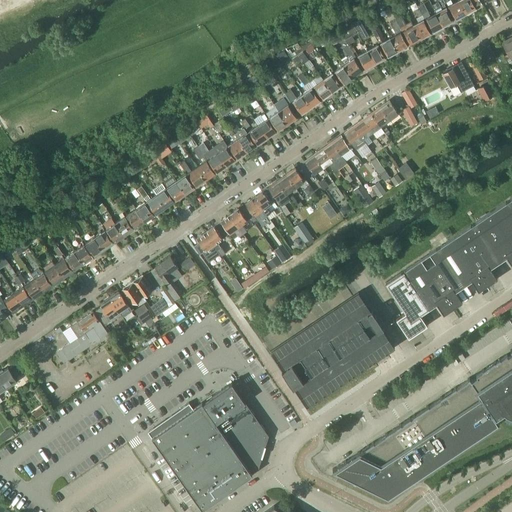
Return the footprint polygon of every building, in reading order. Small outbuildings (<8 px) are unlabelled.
[(453,20),(445,6),(444,4),(445,3),(443,0),(435,0),(437,1),(431,4),(435,12),(443,27),(448,24),(448,23),(453,20)] [(465,13),(458,0),(456,0),(452,2),(450,0),(448,0),(447,0),(443,0),(445,3),(446,2),(455,19),(457,17),(459,18),(462,16),(463,15),(465,13)] [(471,0),(458,0),(465,13),(469,11),(470,12),(474,10),(474,8),(476,8),(471,0)] [(399,27),(405,24),(402,16),(395,19),(389,8),(385,10),(391,23),(390,23),(394,31),(399,28),(399,27)] [(418,8),(414,10),(417,17),(422,14),(418,8)] [(443,27),(435,12),(425,17),(433,31),(438,28),(439,29),(443,27)] [(358,32),(351,19),(341,24),(343,28),(340,30),(344,39),(358,32)] [(423,19),(412,24),(420,38),(423,36),(425,37),(428,35),(429,33),(430,32),(423,19)] [(412,24),(403,30),(410,43),(412,42),(414,43),(417,41),(417,39),(420,38),(412,24)] [(398,51),(390,37),(384,39),(378,26),(372,30),(378,43),(380,42),(387,56),(393,53),(394,54),(398,51)] [(400,31),(390,37),(398,51),(402,49),(402,48),(408,45),(400,31)] [(511,36),(501,42),(511,61),(511,60),(511,36)] [(302,50),(312,44),(310,41),(301,47),(302,50)] [(377,43),(367,49),(375,64),(379,61),(380,60),(385,57),(377,43)] [(362,70),(353,57),(355,56),(348,45),(346,46),(345,48),(346,49),(345,51),(348,56),(342,60),(344,63),(344,64),(353,78),(357,75),(358,73),(362,70)] [(309,60),(300,47),(290,55),(296,64),(302,60),(304,63),(309,60)] [(357,54),(365,68),(365,70),(369,68),(370,66),(371,66),(375,64),(367,49),(357,54)] [(472,84),(461,62),(448,70),(447,68),(443,71),(444,72),(443,72),(454,94),(462,90),(463,89),(464,89),(472,84)] [(350,80),(353,78),(344,64),(334,71),(343,83),(348,80),(350,80)] [(474,68),(479,79),(485,76),(480,65),(474,68)] [(308,81),(302,72),(297,75),(304,84),(308,81)] [(341,85),(332,72),(322,79),(332,93),(337,90),(337,88),(341,85)] [(332,93),(322,79),(319,74),(313,78),(313,79),(316,83),(313,85),(323,98),(327,95),(329,95),(332,93)] [(501,81),(497,74),(489,78),(493,86),(495,85),(497,89),(501,86),(499,82),(501,81)] [(477,88),(483,99),(494,93),(488,82),(477,88)] [(261,96),(255,87),(254,87),(252,84),(247,87),(255,99),(261,96)] [(255,99),(247,87),(240,92),(247,104),(255,99)] [(311,87),(302,94),(312,107),(316,105),(316,103),(320,100),(311,87)] [(312,107),(302,94),(297,97),(290,89),(284,93),(284,94),(293,106),(296,105),(301,113),(306,110),(308,110),(312,107)] [(287,103),(278,110),(287,124),(293,120),(292,119),(296,116),(291,108),(293,106),(284,94),(282,95),(287,103)] [(385,102),(380,106),(389,119),(398,112),(390,100),(386,103),(385,103),(385,102)] [(275,106),(266,112),(277,129),(282,126),(282,127),(287,124),(278,110),(275,106)] [(380,106),(371,112),(380,125),(389,119),(380,106)] [(408,106),(402,109),(410,125),(417,121),(415,118),(408,106)] [(371,112),(362,119),(371,132),(380,125),(371,112)] [(218,132),(227,126),(222,117),(212,123),(213,125),(210,127),(215,135),(219,133),(218,132)] [(267,118),(258,124),(267,138),(272,134),(272,133),(276,130),(267,118)] [(362,119),(353,125),(362,138),(371,132),(362,119)] [(258,124),(248,131),(257,143),(261,140),(262,141),(267,138),(258,124)] [(365,142),(362,138),(353,125),(348,129),(348,130),(344,133),(348,138),(344,140),(350,147),(353,145),(355,148),(365,142)] [(256,144),(247,132),(243,127),(234,133),(237,138),(247,152),(252,148),(251,147),(256,144)] [(350,147),(344,140),(341,135),(338,138),(336,137),(331,141),(340,154),(350,147)] [(237,138),(228,145),(237,157),(241,154),(242,155),(247,152),(237,138)] [(235,158),(226,146),(227,145),(223,139),(213,146),(217,152),(226,166),(231,162),(231,161),(235,158)] [(326,144),(326,146),(323,148),(332,160),(340,154),(331,141),(326,144)] [(159,154),(168,148),(164,142),(154,148),(159,154)] [(226,166),(217,152),(213,146),(208,150),(203,144),(199,147),(205,156),(205,155),(207,158),(216,171),(221,168),(221,169),(226,166)] [(215,172),(204,156),(205,156),(199,147),(198,146),(193,149),(202,162),(197,166),(206,180),(213,175),(212,174),(215,172)] [(163,161),(159,154),(154,148),(144,155),(149,163),(156,158),(159,163),(163,161)] [(318,150),(313,154),(323,167),(328,163),(334,172),(338,169),(332,160),(323,148),(320,150),(319,150),(318,150)] [(313,154),(308,157),(308,159),(305,161),(313,173),(323,167),(313,154)] [(139,169),(148,163),(143,155),(134,161),(137,166),(139,169)] [(376,158),(371,162),(379,173),(384,170),(376,158)] [(206,180),(197,166),(191,170),(184,160),(181,162),(179,160),(173,164),(180,173),(186,168),(197,184),(202,181),(202,182),(206,180)] [(132,173),(129,169),(131,168),(130,166),(134,163),(136,167),(137,166),(134,161),(124,168),(129,175),(132,173)] [(290,170),(285,174),(295,187),(304,180),(295,168),(292,171),(290,170)] [(385,170),(380,173),(384,178),(388,175),(385,170)] [(185,173),(176,180),(186,193),(191,190),(190,189),(194,186),(185,173)] [(295,187),(285,174),(276,180),(286,193),(295,187)] [(186,193),(176,180),(173,175),(163,181),(167,186),(175,199),(180,196),(180,197),(186,193)] [(398,176),(392,180),(395,185),(401,180),(398,176)] [(328,185),(323,178),(318,182),(322,189),(328,185)] [(289,198),(286,193),(276,180),(272,183),(272,184),(272,185),(268,188),(280,204),(289,198)] [(379,182),(372,186),(379,196),(385,192),(379,182)] [(174,200),(165,187),(162,183),(153,189),(156,194),(165,207),(170,204),(170,203),(174,200)] [(122,199),(113,184),(107,187),(116,202),(117,202),(122,199)] [(362,184),(353,190),(364,206),(373,200),(362,184)] [(306,188),(305,191),(308,195),(314,191),(309,185),(306,188)] [(147,194),(141,186),(137,188),(143,197),(147,194)] [(271,202),(265,193),(262,190),(254,196),(262,209),(266,214),(269,211),(278,205),(274,200),(271,202)] [(274,200),(268,191),(265,193),(271,202),(274,200)] [(160,211),(165,207),(156,194),(146,200),(155,213),(159,210),(160,211)] [(262,209),(254,196),(245,203),(247,205),(243,208),(250,218),(253,221),(256,219),(257,220),(266,214),(262,209)] [(511,207),(507,200),(490,212),(511,245),(511,207)] [(145,201),(135,208),(144,221),(154,214),(145,201)] [(78,212),(87,206),(84,202),(75,208),(78,212)] [(133,228),(124,215),(122,212),(123,212),(117,202),(116,202),(112,204),(119,213),(118,214),(121,218),(115,222),(124,235),(133,228)] [(290,212),(286,206),(283,203),(279,206),(285,215),(290,212)] [(347,204),(340,209),(343,214),(350,209),(347,204)] [(135,227),(144,221),(135,208),(126,214),(135,227)] [(250,218),(243,208),(240,210),(238,208),(229,214),(242,232),(245,229),(241,224),(250,218)] [(511,265),(511,245),(490,212),(472,224),(498,262),(506,257),(511,265)] [(57,225),(68,219),(65,214),(54,220),(57,225)] [(242,232),(229,214),(220,220),(221,220),(217,223),(226,235),(229,232),(233,238),(242,232)] [(124,235),(115,222),(114,222),(111,218),(104,223),(107,227),(106,228),(114,241),(124,235)] [(57,225),(54,220),(43,227),(47,232),(58,226),(57,225)] [(226,235),(217,223),(214,225),(205,231),(213,244),(221,255),(225,252),(221,246),(220,246),(217,241),(226,235)] [(490,267),(498,262),(472,224),(455,235),(487,284),(497,277),(490,267)] [(104,229),(95,236),(103,249),(113,242),(104,229)] [(213,244),(205,231),(196,237),(205,250),(210,246),(213,251),(211,253),(217,260),(222,256),(221,255),(213,244)] [(478,290),(487,284),(455,235),(438,247),(463,285),(471,280),(478,290)] [(94,255),(103,249),(95,236),(85,243),(94,255)] [(294,240),(294,243),(296,246),(299,247),(302,245),(303,242),(301,238),(298,238),(294,240)] [(66,251),(61,243),(57,246),(62,253),(66,251)] [(92,256),(84,243),(74,250),(83,263),(92,256)] [(62,253),(57,246),(53,249),(58,256),(62,253)] [(455,291),(463,285),(438,247),(428,253),(435,263),(427,269),(421,258),(420,258),(453,307),(462,301),(455,291)] [(74,269),(83,263),(74,250),(65,256),(74,269)] [(278,255),(282,261),(290,256),(286,250),(278,255)] [(170,255),(155,266),(165,282),(171,278),(168,272),(177,266),(170,255)] [(267,260),(272,268),(280,262),(274,255),(267,260)] [(63,257),(54,263),(63,277),(72,270),(63,257)] [(185,269),(194,262),(190,257),(180,263),(185,269)] [(222,258),(217,262),(221,266),(225,263),(222,258)] [(443,313),(453,307),(420,258),(403,270),(428,309),(436,303),(443,313)] [(54,263),(52,260),(43,266),(45,269),(45,270),(54,283),(63,277),(54,263)] [(137,277),(132,280),(142,295),(161,283),(151,269),(149,271),(149,270),(143,274),(139,277),(137,277)] [(420,314),(428,309),(403,270),(385,282),(404,312),(395,318),(408,337),(427,324),(420,314)] [(43,271),(33,278),(42,291),(52,284),(43,271)] [(33,297),(42,291),(33,278),(24,284),(33,297)] [(122,288),(132,302),(142,295),(132,280),(127,284),(126,285),(122,288)] [(165,285),(169,291),(175,299),(181,295),(176,287),(172,281),(165,285)] [(23,285),(13,292),(22,305),(31,298),(23,285)] [(161,292),(163,294),(163,295),(162,296),(169,306),(175,302),(167,292),(165,289),(161,292)] [(119,291),(109,297),(119,311),(128,304),(119,291)] [(284,374),(289,383),(290,383),(293,387),(293,386),(306,405),(373,361),(377,367),(378,366),(367,351),(379,343),(389,359),(390,358),(386,352),(394,346),(381,327),(382,327),(383,327),(380,322),(374,314),(371,309),(370,310),(371,310),(371,311),(358,291),(270,351),(282,370),(281,369),(284,374)] [(13,311),(22,305),(13,292),(4,298),(13,311)] [(0,295),(0,319),(6,315),(4,312),(9,309),(5,303),(1,297),(0,295)] [(95,310),(105,324),(121,314),(119,311),(109,297),(100,304),(101,305),(95,310)] [(158,308),(155,303),(150,306),(154,311),(158,308)] [(91,325),(98,319),(92,310),(70,325),(78,336),(84,332),(92,327),(91,325)] [(146,310),(139,316),(143,322),(150,317),(146,310)] [(92,343),(92,344),(93,344),(109,334),(108,332),(98,319),(91,325),(92,327),(84,332),(92,343)] [(78,336),(56,352),(63,362),(68,359),(92,343),(84,332),(78,336)] [(484,430),(496,422),(496,423),(499,421),(495,416),(503,411),(508,414),(511,415),(511,348),(510,350),(511,353),(507,356),(506,354),(500,358),(499,358),(497,359),(498,360),(496,361),(495,360),(494,361),(494,362),(488,367),(487,366),(485,367),(486,368),(484,369),(483,368),(481,370),(482,370),(475,375),(476,376),(471,380),(469,377),(467,378),(467,379),(456,387),(455,386),(453,387),(454,388),(451,390),(451,389),(449,390),(449,391),(446,393),(445,393),(444,394),(442,396),(441,395),(439,397),(440,398),(428,405),(428,404),(426,406),(426,407),(415,414),(414,414),(412,415),(413,416),(410,417),(408,418),(405,421),(404,420),(403,421),(403,422),(401,424),(400,423),(398,424),(399,425),(387,433),(387,432),(385,433),(385,434),(373,442),(373,441),(371,442),(371,443),(369,445),(368,444),(367,445),(367,446),(363,448),(362,449),(360,451),(359,450),(357,452),(358,452),(346,460),(345,459),(332,468),(339,472),(350,482),(353,479),(358,481),(359,480),(386,494),(386,495),(387,496),(389,495),(388,494),(400,486),(400,487),(402,485),(414,477),(414,478),(416,476),(416,475),(427,468),(428,469),(430,467),(429,466),(441,458),(442,459),(444,458),(443,457),(455,449),(455,450),(457,449),(457,448),(468,440),(469,441),(471,440),(470,439),(482,431),(483,432),(485,431),(484,430)] [(2,369),(0,370),(0,377),(7,387),(17,381),(14,377),(19,373),(14,365),(9,368),(8,367),(3,370),(2,369)] [(165,428),(153,437),(193,494),(192,495),(198,503),(199,503),(202,507),(251,472),(258,467),(261,457),(262,457),(265,445),(268,434),(231,382),(165,428)] [(10,427),(6,430),(11,436),(15,433),(10,427)]
